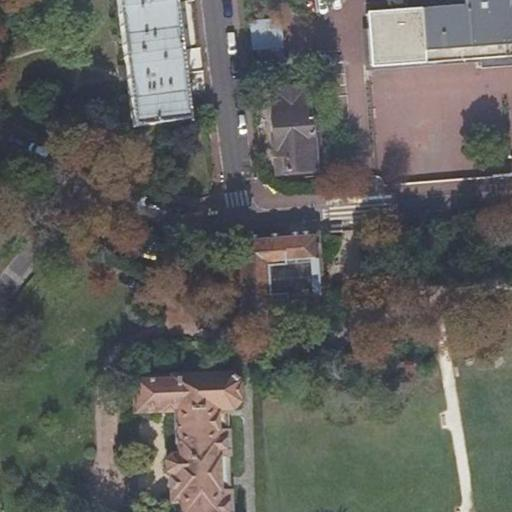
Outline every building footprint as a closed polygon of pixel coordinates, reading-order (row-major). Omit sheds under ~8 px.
[(115,0),(124,65),(118,66),(120,80),(126,79),(132,129),(188,122),(181,65),(172,0),(115,0)] [(454,0),(455,10),(365,16),(369,68),(478,60),(479,69),(511,66),(511,10),(505,11),(504,0),(454,0)] [(281,21),(250,23),(252,53),(283,50),(281,21)] [(308,89),(269,92),(271,123),(275,123),(279,173),(286,172),(286,176),(311,174),(315,168),(308,89)] [(0,163),(0,182),(12,189),(21,174),(0,163)] [(316,232),(238,238),(245,331),(323,324),(316,232)] [(231,511),(230,412),(236,412),(242,404),(242,377),(136,379),(136,413),(178,414),(179,455),(175,455),(168,462),(168,472),(171,477),(171,503),(179,504),(179,511),(231,511)]
